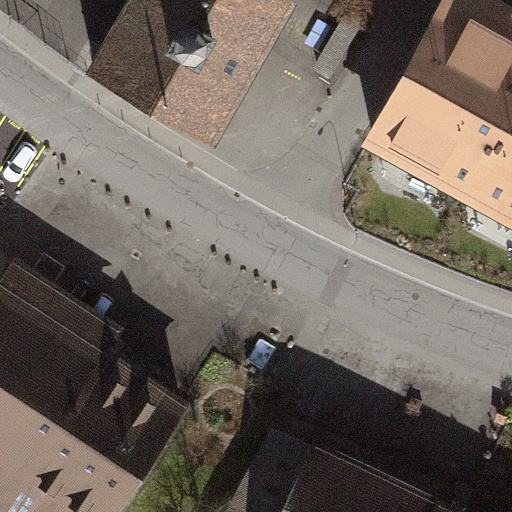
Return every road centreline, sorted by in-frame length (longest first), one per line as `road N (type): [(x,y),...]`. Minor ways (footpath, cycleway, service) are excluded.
road 1 (residential): [(0,73),(167,189),(272,247)]
road 2 (residential): [(406,0),(272,247)]
road 3 (residential): [(272,247),(511,343)]
